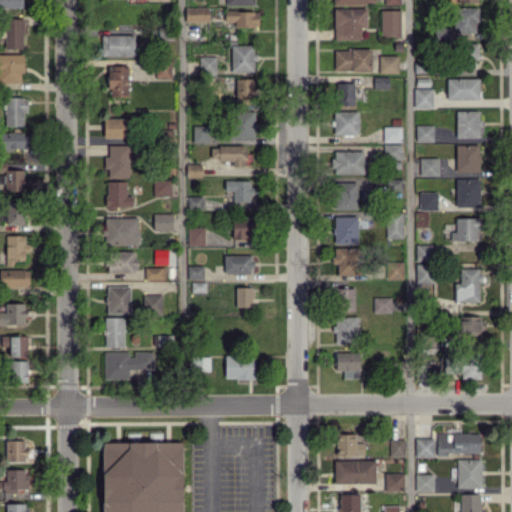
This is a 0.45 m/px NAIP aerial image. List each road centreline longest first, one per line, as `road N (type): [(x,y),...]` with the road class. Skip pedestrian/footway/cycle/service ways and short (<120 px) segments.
road 1 (residential): [(67,0),(67,511)]
road 2 (residential): [(293,0),(295,403)]
road 3 (residential): [(0,405),(295,403)]
road 4 (residential): [(295,403),(511,402)]
